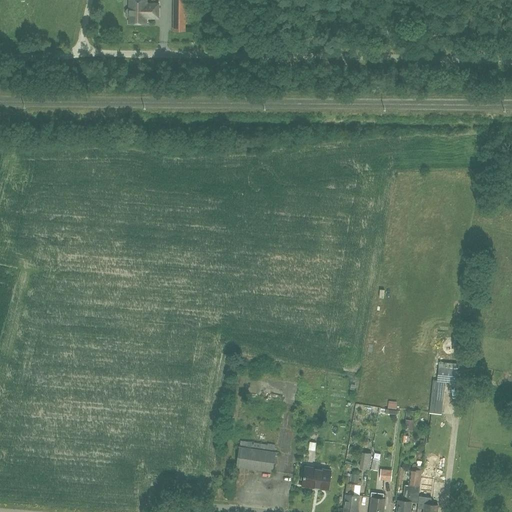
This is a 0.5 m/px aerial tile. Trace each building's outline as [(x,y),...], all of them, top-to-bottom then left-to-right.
[(158,18),(158,4),(146,4),(146,0),(130,0),(130,9),(127,9),(126,11),(126,15),(127,17),(130,17),(130,23),(146,23),(146,17),(158,18)] [(185,30),(184,0),(173,0),(174,30),(185,30)] [(458,382),(459,369),(438,367),(437,381),(458,382)] [(439,390),(442,403),(452,401),(449,388),(439,390)] [(438,411),(437,420),(458,420),(458,412),(438,411)] [(405,420),(404,430),(412,431),(413,421),(405,420)] [(267,444),(241,440),(240,446),(239,446),(236,466),(273,472),(276,452),(274,452),(276,444),(267,443),(267,444)] [(370,470),(372,454),(365,453),(363,469),(370,470)] [(377,471),(379,460),(373,459),(371,469),(377,471)] [(421,469),(422,461),(418,461),(417,465),(413,465),(412,468),(411,468),(410,485),(406,485),(404,501),(398,500),(396,511),(410,511),(411,502),(418,503),(419,496),(420,487),(421,469)] [(328,489),(330,471),(305,467),(302,486),(328,489)] [(391,481),(392,470),(381,469),(380,480),(391,481)] [(351,482),(358,482),(359,475),(352,474),(351,482)] [(356,511),(359,495),(353,495),(354,484),(346,483),(343,511),(356,511)] [(383,511),(386,495),(383,494),(382,498),(372,497),(369,511),(383,511)] [(436,511),(437,505),(430,504),(431,497),(419,496),(418,503),(417,508),(423,508),(422,511),(436,511)]
